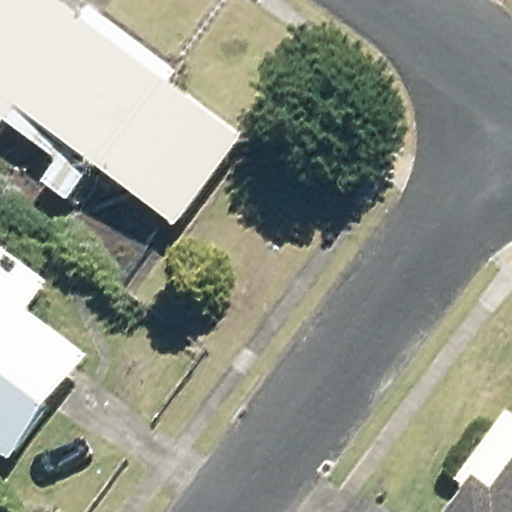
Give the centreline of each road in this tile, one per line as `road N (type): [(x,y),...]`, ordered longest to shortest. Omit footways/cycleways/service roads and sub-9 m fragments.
road 1 (residential): [(226,511),(511,123)]
road 2 (tertiary): [(511,88),(393,0)]
